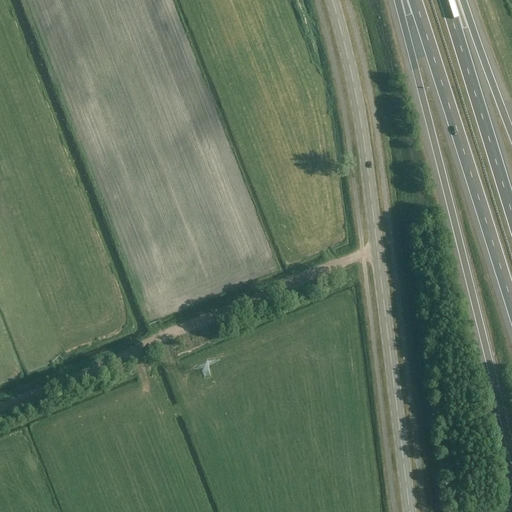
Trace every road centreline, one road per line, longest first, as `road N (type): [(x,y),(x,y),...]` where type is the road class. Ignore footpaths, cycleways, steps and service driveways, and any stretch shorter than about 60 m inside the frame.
road 1 (tertiary): [(408,511),(361,126),(331,0)]
road 2 (motorway): [(397,0),(511,457)]
road 3 (track): [(377,251),(0,407)]
road 4 (motorway): [(414,0),(511,303)]
road 5 (motorway): [(511,214),(446,0)]
road 6 (motorway): [(511,135),(463,0)]
